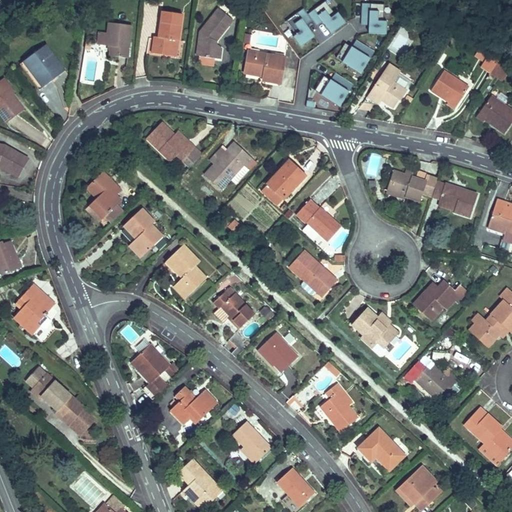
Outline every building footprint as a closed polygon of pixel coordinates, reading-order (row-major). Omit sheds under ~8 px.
[(312,20),(316,26),(323,21),(332,33),(345,23),(338,12),(335,14),(325,1),(308,14),(312,20)] [(369,33),(386,34),(387,21),(384,21),(384,4),(363,3),(362,18),(370,18),(369,33)] [(222,49),(216,45),(217,41),(234,20),(219,8),(200,32),(197,56),(221,59),(222,49)] [(308,14),(303,8),(286,21),(295,35),(293,37),(301,47),(315,37),(306,25),(312,20),(308,14)] [(152,53),(172,56),(175,40),(179,41),(183,14),(162,11),(158,37),(154,37),(152,53)] [(128,58),(132,25),(109,23),(107,33),(99,32),(97,44),(108,46),(110,46),(110,50),(109,56),(128,58)] [(336,58),(347,65),(362,74),(376,52),(357,41),(352,48),(345,43),(336,58)] [(46,45),(26,59),(39,77),(36,79),(43,88),(65,71),(46,45)] [(475,55),(479,57),(485,60),(489,53),(480,47),(475,55)] [(244,73),(260,76),(261,72),(264,72),(263,77),(263,81),(281,84),(285,58),(248,51),(244,73)] [(489,53),(485,60),(481,66),(490,72),(499,59),(489,53)] [(39,77),(26,59),(20,64),(39,90),(43,88),(36,79),(39,77)] [(502,80),(510,67),(499,59),(490,72),(502,80)] [(400,72),(389,64),(369,94),(370,94),(380,101),(381,99),(394,108),(399,100),(401,101),(407,91),(393,82),(399,74),(400,72)] [(444,71),(432,89),(449,100),(448,103),(456,108),(469,87),(444,71)] [(393,82),(407,91),(412,83),(399,74),(393,82)] [(353,85),(341,77),(337,84),(324,76),(315,90),(326,98),(328,95),(341,104),(353,85)] [(1,80),(12,95),(14,93),(3,78),(1,80)] [(0,80),(0,112),(7,123),(24,110),(12,95),(1,80),(0,80)] [(431,91),(448,103),(449,100),(432,89),(431,91)] [(380,101),(370,94),(368,97),(378,104),(380,101)] [(484,120),(485,120),(486,118),(495,125),(494,126),(504,133),(511,122),(511,110),(491,95),(477,115),(484,120)] [(370,111),(373,104),(363,103),(358,108),(370,111)] [(195,147),(189,142),(186,145),(175,134),(162,122),(146,139),(171,162),(177,156),(182,161),(195,147)] [(178,131),(175,134),(186,145),(189,142),(178,131)] [(230,153),(237,145),(235,142),(228,150),(230,153)] [(5,146),(0,145),(0,166),(18,177),(29,159),(5,146)] [(228,150),(226,151),(214,165),(204,175),(221,190),(230,179),(243,165),(246,168),(254,160),(237,145),(230,153),(228,150)] [(226,151),(228,150),(223,146),(209,160),(214,165),(226,151)] [(182,161),(189,168),(202,154),(195,147),(182,161)] [(243,165),(230,179),(236,184),(249,170),(250,170),(257,163),(254,160),(246,168),(243,165)] [(280,174),(269,187),(283,200),(306,175),(290,160),(278,173),(280,174)] [(404,199),(405,197),(389,192),(396,171),(393,170),(386,193),(404,199)] [(427,181),(416,178),(412,177),(405,174),(396,171),(389,192),(405,197),(420,202),(422,194),(427,181)] [(97,199),(90,206),(102,219),(104,217),(118,204),(121,201),(115,195),(114,196),(111,194),(118,187),(103,172),(87,188),(97,199)] [(280,174),(278,173),(267,185),(269,187),(280,174)] [(432,198),(437,182),(438,180),(418,173),(416,178),(427,181),(422,194),(432,198)] [(445,185),(437,182),(432,198),(440,200),(439,201),(452,205),(452,204),(456,205),(454,210),(454,212),(470,217),(477,194),(445,184),(445,185)] [(203,185),(200,191),(210,197),(214,191),(203,185)] [(269,187),(267,185),(262,191),(278,206),(283,200),(269,187)] [(114,196),(115,195),(121,190),(118,187),(111,194),(114,196)] [(306,223),(307,222),(309,223),(320,234),(328,241),(341,227),(320,208),(319,209),(310,200),(297,214),(306,223)] [(497,200),(489,225),(504,230),(504,232),(505,233),(502,240),(511,243),(511,208),(504,206),(505,202),(497,200)] [(452,205),(439,201),(438,205),(454,210),(456,205),(452,204),(452,205)] [(118,204),(104,217),(111,224),(124,211),(118,204)] [(102,219),(90,206),(86,209),(99,222),(102,219)] [(142,208),(123,226),(136,240),(138,238),(140,240),(134,246),(143,256),(164,236),(152,224),(155,222),(142,208)] [(229,227),(231,224),(219,212),(216,215),(229,227)] [(235,220),(231,224),(229,227),(234,232),(240,226),(235,220)] [(313,241),(320,234),(309,223),(302,231),(313,241)] [(136,240),(123,226),(121,228),(134,241),(136,240)] [(138,238),(136,240),(134,241),(129,246),(140,258),(143,256),(134,246),(140,240),(138,238)] [(166,262),(179,275),(182,273),(185,276),(182,278),(186,282),(179,289),(187,297),(207,278),(195,265),(199,261),(177,238),(167,247),(174,254),(166,262)] [(0,274),(0,275),(20,268),(10,241),(3,244),(2,241),(0,242),(0,274)] [(289,267),(304,281),(317,292),(323,297),(337,281),(304,251),(289,267)] [(186,282),(182,278),(174,286),(185,299),(187,297),(179,289),(186,282)] [(317,292),(304,281),(301,284),(301,287),(311,295),(314,295),(317,292)] [(444,281),(438,288),(431,295),(426,291),(413,305),(431,321),(443,307),(446,309),(454,300),(457,303),(468,291),(460,284),(455,290),(444,281)] [(431,295),(438,288),(433,283),(426,291),(431,295)] [(33,284),(22,296),(28,301),(22,309),(16,315),(23,322),(21,324),(27,330),(27,329),(33,335),(41,326),(38,323),(45,316),(52,307),(37,293),(39,290),(33,284)] [(213,303),(219,308),(221,307),(230,316),(241,328),(255,314),(230,287),(213,303)] [(480,328),(474,335),(487,347),(499,335),(500,333),(499,332),(504,326),(508,331),(511,333),(511,331),(511,291),(508,288),(500,297),(505,301),(487,321),(484,319),(477,326),(480,328)] [(55,304),(39,290),(37,293),(52,307),(55,304)] [(28,301),(22,296),(16,303),(22,309),(28,301)] [(223,323),(230,316),(221,307),(219,308),(214,313),(223,323)] [(397,333),(388,325),(385,328),(382,325),(384,323),(378,318),(368,309),(353,325),(364,335),(362,338),(371,347),(377,341),(384,347),(397,333)] [(385,328),(388,325),(391,322),(382,313),(378,318),(384,323),(382,325),(385,328)] [(477,326),(484,319),(479,314),(472,321),(475,324),(469,330),(474,335),(480,328),(477,326)] [(51,322),(45,316),(38,323),(41,326),(45,329),(51,322)] [(18,327),(25,332),(27,330),(21,324),(18,327)] [(500,333),(499,335),(502,337),(508,331),(504,326),(499,332),(500,333)] [(450,328),(445,333),(451,339),(456,334),(450,328)] [(229,340),(237,347),(235,349),(231,353),(236,358),(250,343),(238,331),(229,340)] [(257,350),(263,357),(266,354),(273,362),(272,363),(281,373),(298,357),(276,333),(257,350)] [(237,347),(229,340),(227,342),(235,349),(237,347)] [(387,350),(384,347),(377,341),(371,347),(380,355),(383,355),(387,350)] [(150,344),(134,360),(144,371),(141,373),(150,382),(143,389),(152,400),(167,386),(158,377),(166,369),(170,365),(150,344)] [(266,354),(263,357),(270,365),(272,363),(273,362),(266,354)] [(144,371),(134,360),(131,362),(141,373),(144,371)] [(325,365),(331,371),(335,368),(328,362),(325,365)] [(170,365),(166,369),(174,378),(181,372),(172,363),(170,365)] [(445,394),(446,393),(457,381),(458,380),(450,373),(452,371),(447,366),(441,373),(430,363),(415,379),(436,399),(443,392),(445,394)] [(33,388),(46,373),(39,366),(25,381),(33,388)] [(335,368),(331,371),(337,376),(341,373),(335,368)] [(75,399),(46,373),(33,388),(45,399),(57,410),(55,413),(69,426),(83,410),(85,408),(80,403),(75,399)] [(457,381),(446,393),(448,397),(449,397),(451,397),(458,389),(459,385),(459,382),(457,381)] [(341,432),(358,418),(348,406),(338,393),(342,390),(337,383),(325,393),(330,399),(320,406),(341,432)] [(177,395),(182,400),(171,410),(184,424),(193,416),(198,421),(217,403),(205,391),(194,401),(189,396),(191,394),(184,387),(177,395)] [(45,399),(33,388),(31,390),(43,401),(45,399)] [(352,403),(342,390),(338,393),(348,406),(352,403)] [(75,399),(80,403),(84,399),(79,395),(75,399)] [(294,396),(287,403),(290,406),(295,401),(296,399),(294,396)] [(296,399),(295,401),(303,410),(305,408),(296,399)] [(235,415),(239,409),(234,404),(229,410),(235,415)] [(484,419),(488,415),(480,408),(476,412),(484,419)] [(83,410),(69,426),(81,436),(95,421),(83,410)] [(485,444),(483,446),(500,461),(511,447),(511,444),(497,432),(500,429),(501,427),(488,415),(484,419),(476,412),(465,425),(485,444)] [(232,435),(243,447),(257,461),(272,448),(247,421),(232,435)] [(405,455),(379,428),(359,448),(372,461),(377,457),(389,470),(405,455)] [(497,432),(511,444),(511,439),(500,429),(497,432)] [(500,461),(483,446),(479,450),(496,465),(500,461)] [(254,464),(257,461),(243,447),(240,449),(254,464)] [(192,459),(178,473),(189,485),(191,487),(189,489),(199,499),(197,500),(204,508),(223,491),(192,459)] [(422,466),(418,470),(432,485),(434,484),(436,481),(422,466)] [(302,504),(315,493),(292,468),(277,482),(288,494),(291,492),(302,504)] [(412,505),(414,503),(423,495),(429,502),(441,491),(434,484),(432,485),(418,470),(397,490),(412,505)] [(191,487),(189,485),(182,491),(201,511),(204,508),(197,500),(199,499),(189,489),(191,487)] [(300,507),(302,504),(291,492),(288,494),(300,507)] [(118,511),(122,508),(125,506),(113,495),(105,504),(113,511),(112,511),(118,511)] [(423,495),(414,503),(421,510),(429,502),(423,495)] [(466,503),(471,508),(476,504),(471,499),(466,503)]
